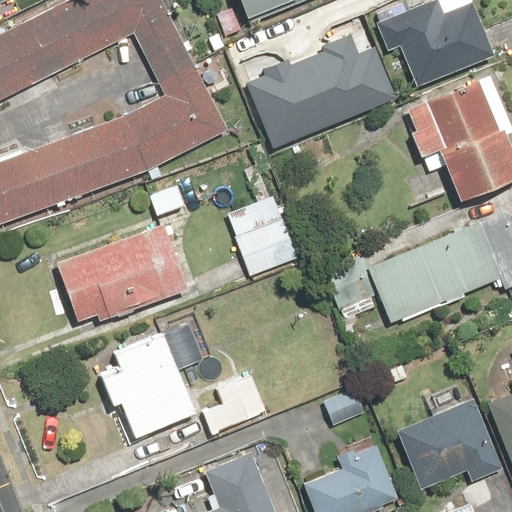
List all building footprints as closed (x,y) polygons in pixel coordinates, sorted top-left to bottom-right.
[(231,127),(165,0),(65,0),(0,34),(0,100),(136,29),(170,92),(124,116),(0,163),(0,225),(155,167),(231,127)] [(292,0),(246,0),(253,16),(292,0)] [(344,0),(342,0),(317,10),(325,30),(353,19),(344,0)] [(404,0),(399,0),(376,9),(389,46),(402,42),(416,81),(497,52),(478,0),(469,0),(447,8),(443,0),(432,0),(408,9),(404,0)] [(238,4),(218,12),(228,39),(249,31),(238,4)] [(318,37),(308,16),(271,35),(282,55),(318,37)] [(248,75),(270,135),(394,90),(377,43),(359,50),(352,30),(321,41),(323,48),(288,61),(286,54),(264,62),(266,69),(248,75)] [(511,123),(511,116),(492,71),(402,110),(428,170),(450,161),(464,195),(511,174),(511,137),(507,125),(511,123)] [(181,181),(151,191),(159,212),(189,202),(181,181)] [(279,191),(229,210),(253,274),(303,255),(279,191)] [(172,216),(42,259),(66,334),(197,292),(172,216)] [(511,283),(510,276),(511,275),(511,216),(492,223),(374,261),(394,322),(511,283)] [(372,263),(364,245),(322,263),(339,305),(382,288),(372,263)] [(160,329),(97,349),(126,438),(189,418),(160,329)] [(205,409),(215,431),(267,408),(251,372),(219,386),(225,400),(205,409)] [(357,385),(325,398),(335,424),(368,411),(357,385)] [(479,401),(399,429),(421,493),(501,465),(479,401)] [(511,401),(494,409),(511,456),(511,401)] [(281,511),(262,450),(209,477),(219,511),(281,511)] [(383,453),(302,479),(312,511),(400,511),(402,511),(383,453)] [(511,511),(511,499),(502,477),(431,506),(433,511),(511,511)]
